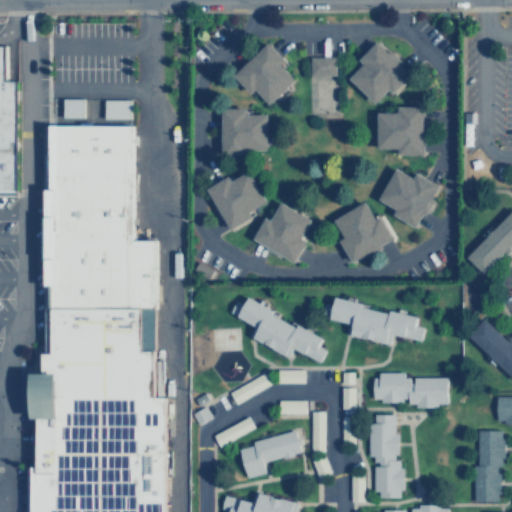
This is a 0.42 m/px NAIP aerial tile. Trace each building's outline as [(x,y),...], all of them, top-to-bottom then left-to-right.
[(294,79),(266,103),(252,87),(247,92),(230,73),(265,41),(283,61),(280,64),(294,79)] [(374,41),(408,75),(390,93),(387,89),(373,103),(347,77),(361,63),(356,59),(374,41)] [(2,45),(0,45),(0,196),(15,196),(14,80),(2,80),(2,45)] [(334,56),(334,73),(308,73),(308,57),(334,56)] [(84,98),(64,98),(64,115),(84,115),(84,98)] [(106,117),(130,116),(130,100),(122,101),(122,112),(106,113),(106,117)] [(264,114),(264,151),(246,151),(246,158),(218,158),(218,107),(245,107),(245,114),(264,114)] [(421,107),(421,155),(394,155),(394,150),(375,150),(375,112),(396,112),(396,107),(421,107)] [(134,125),(54,125),(53,350),(44,350),(44,370),(39,370),(39,466),(33,466),(33,511),(167,511),(167,394),(155,394),(155,307),(134,307),(134,125)] [(437,185),(414,227),(391,214),(394,209),(376,199),(394,167),(412,177),(415,172),(437,185)] [(265,202),(246,171),(229,181),(226,175),(203,188),(228,231),(251,218),(248,212),(265,202)] [(331,219),(363,201),(373,218),(378,215),(391,238),(351,262),(337,237),(340,235),(331,219)] [(305,241),(293,262),(251,238),(263,216),(269,220),(279,203),(310,221),(300,238),(305,241)] [(511,208),(511,242),(482,273),(464,256),(511,208)] [(324,350),(317,362),(291,348),(286,356),(248,335),(253,327),(227,313),(234,300),(241,304),(246,295),(274,311),(271,315),(288,324),(290,321),(320,338),(316,346),(324,350)] [(423,326),(420,342),(393,336),(391,344),(345,333),(347,325),(320,319),(324,304),(331,305),(333,297),(361,304),(361,307),(381,312),(382,307),(416,315),(414,324),(423,326)] [(511,345),(511,378),(466,334),(482,317),(505,339),(511,345)] [(404,375),(445,376),(445,403),(435,403),(435,407),(413,407),(414,403),(406,403),(406,399),(402,399),(402,403),(370,403),(370,376),(376,376),(376,370),(404,370),(404,375)] [(355,386),(342,387),(342,407),(356,407),(355,386)] [(511,395),(494,395),(494,419),(502,419),(501,423),(511,423),(511,395)] [(203,406),(209,417),(197,424),(190,413),(203,406)] [(375,414),(392,414),(392,432),(397,432),(397,456),(394,456),(394,459),(398,459),(398,466),(402,466),(402,491),(398,491),(398,497),(379,497),(379,492),(371,492),(371,466),(376,466),(376,461),(372,461),(372,455),(367,455),(367,430),(371,430),(371,422),(375,422),(375,414)] [(500,429),(476,429),(476,465),(472,465),(472,500),(495,500),(495,494),(498,494),(498,472),(495,472),(495,467),(500,467),(500,460),(503,460),(503,436),(500,436),(500,429)] [(292,430),(299,451),(291,454),(292,456),(280,460),(280,457),(262,463),(265,473),(244,480),(234,449),(292,430)] [(221,511),(217,511),(222,492),(247,500),(250,489),(294,502),(291,511),(221,511)]
